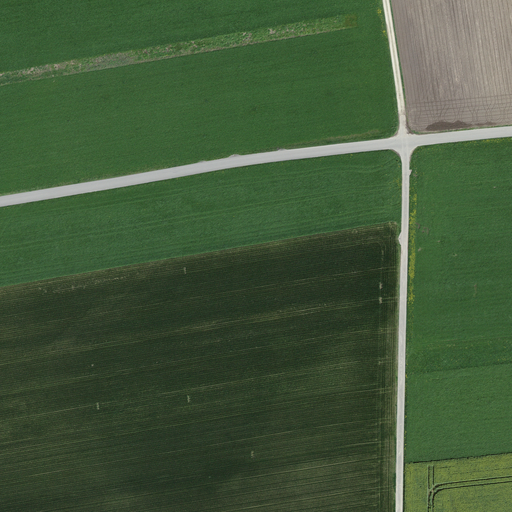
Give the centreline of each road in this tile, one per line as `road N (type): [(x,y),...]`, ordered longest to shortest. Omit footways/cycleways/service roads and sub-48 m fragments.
road 1 (unclassified): [(511,131),(276,157),(0,202)]
road 2 (track): [(406,142),(400,511)]
road 3 (track): [(406,142),(384,0)]
